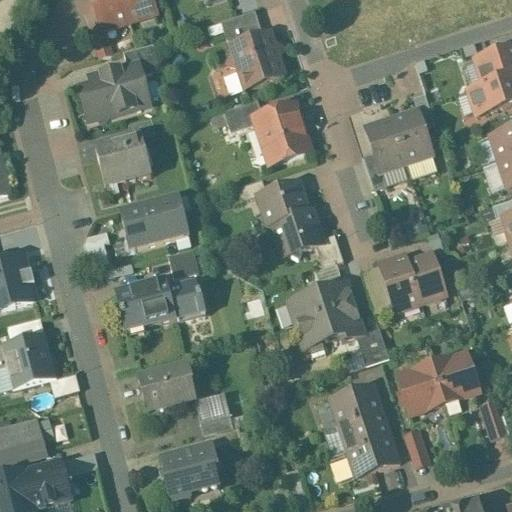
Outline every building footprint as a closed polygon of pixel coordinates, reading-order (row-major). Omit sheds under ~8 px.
[(120,0),(91,0),(100,25),(102,33),(103,33),(102,30),(128,22),(120,0)] [(149,0),(120,0),(128,22),(153,13),(149,0)] [(254,14),(220,25),(226,43),(236,48),(237,46),(262,38),(254,14)] [(102,33),(100,25),(89,28),(100,61),(111,58),(103,33),(102,33)] [(262,38),(237,46),(236,48),(227,66),(241,73),(239,77),(244,92),(284,79),(278,61),(283,51),(273,46),(270,35),(262,38)] [(152,48),(123,56),(127,71),(138,67),(141,79),(160,74),(152,48)] [(511,49),(474,62),(483,87),(511,77),(511,49)] [(127,71),(89,81),(91,89),(83,104),(101,115),(114,111),(116,117),(134,112),(133,106),(147,102),(141,79),(138,67),(127,71)] [(451,75),(432,81),(439,102),(458,96),(451,75)] [(511,77),(483,87),(467,93),(476,119),(511,106),(511,77)] [(257,103),(223,115),(230,136),(256,128),(254,121),(262,118),(257,103)] [(262,118),(254,121),(256,128),(270,168),(309,155),(294,108),(262,118)] [(417,116),(392,125),(405,165),(430,157),(431,159),(432,159),(417,114),(416,114),(417,116)] [(151,122),(128,129),(131,141),(140,139),(140,140),(155,136),(151,122)] [(392,125),(367,133),(366,131),(365,131),(380,176),(381,176),(380,174),(405,165),(392,125)] [(511,132),(489,140),(492,140),(500,165),(511,160),(511,132)] [(131,141),(95,151),(105,192),(136,184),(136,183),(150,179),(140,140),(140,139),(131,141)] [(511,160),(500,165),(508,190),(506,191),(506,192),(511,189),(511,160)] [(261,183),(236,191),(241,205),(260,199),(260,198),(266,196),(261,183)] [(266,196),(260,198),(260,199),(264,209),(261,214),(266,229),(308,215),(303,198),(293,201),(289,188),(266,196)] [(511,202),(491,209),(496,222),(501,220),(500,219),(511,215),(511,202)] [(181,203),(119,218),(129,263),(191,247),(181,203)] [(308,215),(266,229),(270,228),(276,246),(281,244),(286,260),(291,259),(297,262),(301,255),(316,250),(323,248),(321,242),(317,228),(313,226),(312,226),(308,215)] [(511,215),(500,219),(501,220),(503,220),(507,219),(511,229),(508,230),(505,235),(509,245),(511,243),(511,215)] [(334,238),(321,242),(323,248),(316,250),(323,271),(335,267),(343,265),(334,238)] [(190,254),(167,260),(173,283),(196,277),(190,254)] [(0,261),(0,314),(36,304),(23,256),(0,261)] [(431,259),(407,266),(405,259),(404,259),(405,261),(380,269),(379,267),(379,268),(395,317),(396,317),(395,315),(444,299),(445,301),(446,300),(431,257),(430,257),(431,259)] [(321,294),(291,304),(298,326),(352,309),(348,296),(347,297),(343,287),(341,287),(335,267),(323,271),(315,274),(321,294)] [(164,286),(117,298),(117,296),(115,296),(122,322),(124,321),(128,337),(129,337),(128,335),(143,331),(144,333),(145,332),(145,331),(174,323),(174,325),(205,317),(200,297),(198,297),(195,285),(167,292),(165,284),(164,284),(164,286)] [(352,309),(298,326),(296,326),(304,351),(339,340),(341,345),(360,338),(355,321),(356,321),(352,309)] [(44,339),(2,350),(13,394),(56,383),(44,339)] [(385,353),(367,359),(362,357),(346,376),(388,362),(385,353)] [(466,357),(431,369),(444,409),(458,404),(460,400),(477,394),(478,398),(479,397),(466,357)] [(187,369),(137,382),(146,417),(195,404),(191,388),(192,388),(187,369)] [(431,369),(397,380),(410,420),(411,420),(410,416),(426,411),(430,413),(444,409),(431,369)] [(374,390),(329,405),(329,406),(331,405),(340,430),(380,416),(372,391),(374,391),(374,390)] [(495,406),(480,411),(491,443),(506,438),(495,406)] [(380,416),(340,430),(356,480),(354,481),(354,482),(399,467),(399,466),(396,467),(380,416)] [(229,419),(199,426),(203,440),(214,437),(232,432),(229,419)] [(37,424),(0,434),(0,458),(43,447),(37,424)] [(232,432),(214,437),(218,450),(242,443),(238,431),(232,432)] [(418,436),(403,440),(407,450),(421,445),(418,436)] [(212,450),(160,464),(164,481),(163,481),(169,507),(190,501),(188,494),(218,486),(215,474),(218,473),(212,450)] [(32,473),(0,481),(0,511),(36,511),(43,510),(70,503),(60,466),(32,473)]
